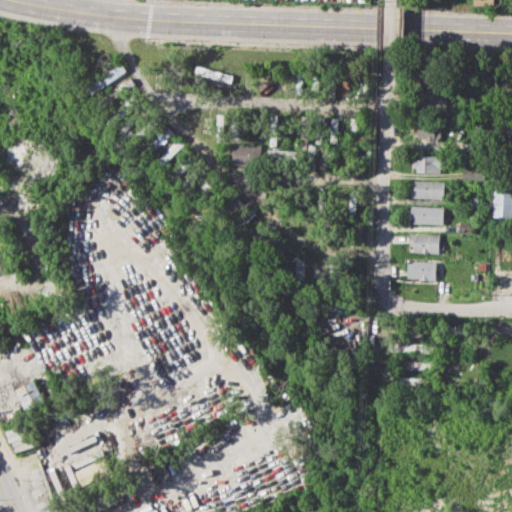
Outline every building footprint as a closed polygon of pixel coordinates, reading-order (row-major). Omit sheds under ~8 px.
[(90,85),(95,93),(128,71),(122,63),(90,85)] [(233,75),(197,65),(195,72),(231,83),(233,75)] [(349,95),(350,77),(343,77),(342,95),(349,95)] [(119,93),(134,84),(131,78),(116,87),(119,93)] [(447,90),(417,89),(416,110),(446,111),(447,90)] [(129,115),(132,107),(123,103),(118,116),(126,120),(122,129),(131,133),(137,118),(129,115)] [(440,124),(415,125),(415,139),(440,138),(440,124)] [(233,164),(261,165),(261,144),(234,144),(233,164)] [(440,172),(441,155),(414,155),(413,172),(440,172)] [(462,178),(485,179),(486,168),(463,167),(462,178)] [(412,197),(444,198),(444,180),(413,180),(412,197)] [(356,215),(357,190),(350,189),(349,214),(356,215)] [(493,189),(511,189),(511,218),(492,218),(493,189)] [(410,223),(444,224),(444,207),(411,206),(410,223)] [(439,252),(439,234),(411,233),(411,252),(439,252)] [(407,261),(407,278),(435,279),(436,262),(407,261)] [(391,325),(429,327),(428,338),(390,336),(391,325)] [(390,340),(428,343),(427,353),(389,351),(390,340)] [(392,359),(432,360),(432,371),(392,369),(392,359)] [(391,375),(434,376),(433,388),(391,386),(391,375)] [(16,387),(34,378),(44,399),(25,407),(16,387)] [(76,470),(82,485),(104,477),(101,470),(109,467),(106,458),(76,470)]
